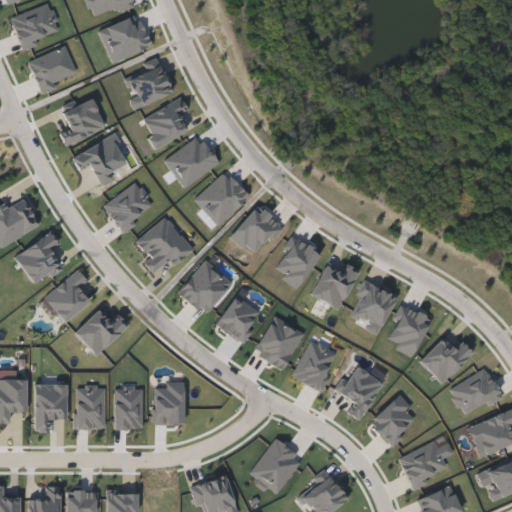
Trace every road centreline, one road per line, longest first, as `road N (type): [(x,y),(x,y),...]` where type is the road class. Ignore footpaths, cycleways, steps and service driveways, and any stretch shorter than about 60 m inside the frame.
road 1 (residential): [(0,80),(67,214),(139,299),(194,353),(263,400),(328,430),(366,463),(384,511)]
road 2 (residential): [(166,0),(233,125),(274,177),(323,218),(452,288),(511,345)]
road 3 (residential): [(0,459),(181,459),(243,430),(263,400)]
